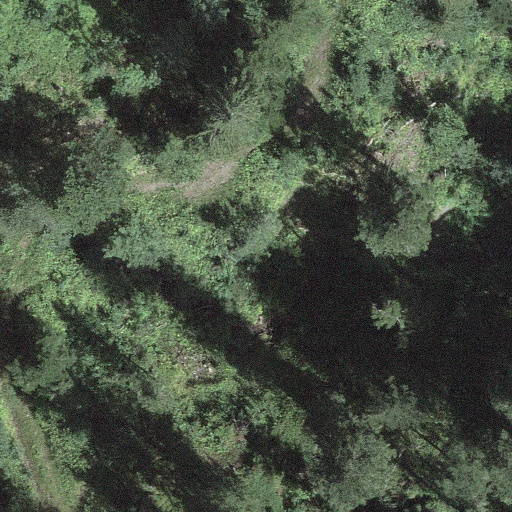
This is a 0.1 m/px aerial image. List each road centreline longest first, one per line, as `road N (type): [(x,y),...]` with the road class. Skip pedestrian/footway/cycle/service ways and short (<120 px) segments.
road 1 (track): [(0,289),(5,250),(38,208),(210,178),(278,149),(322,97),(352,14),(366,0)]
road 2 (track): [(67,511),(0,311)]
